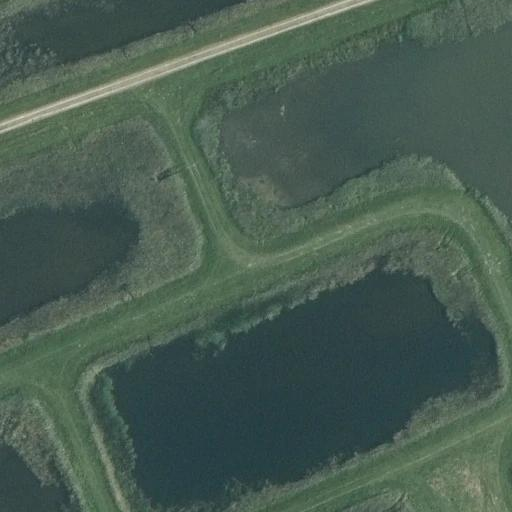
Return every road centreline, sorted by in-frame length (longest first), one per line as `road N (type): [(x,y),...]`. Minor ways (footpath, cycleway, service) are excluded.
road 1 (track): [(362,0),(0,129)]
road 2 (track): [(302,511),(511,419)]
